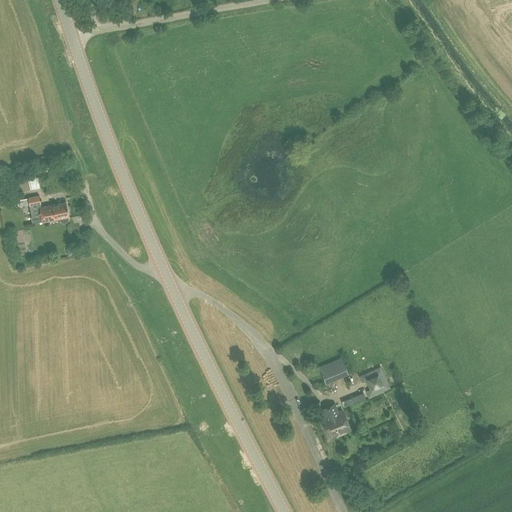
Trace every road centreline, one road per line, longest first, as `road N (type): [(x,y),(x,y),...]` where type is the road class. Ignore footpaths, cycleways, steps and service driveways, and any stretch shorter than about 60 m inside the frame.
road 1 (secondary): [(174,290),(95,109),(60,0)]
road 2 (unclassified): [(344,511),(264,350),(223,308),(174,290)]
road 3 (secondary): [(286,511),(174,290)]
road 4 (track): [(269,0),(72,37)]
